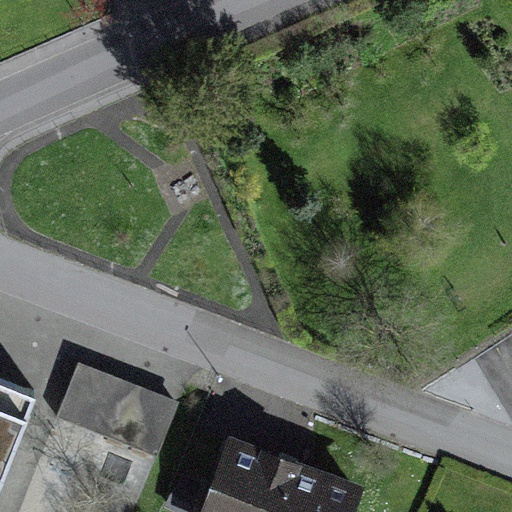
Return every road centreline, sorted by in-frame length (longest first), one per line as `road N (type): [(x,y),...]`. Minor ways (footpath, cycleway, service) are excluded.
road 1 (residential): [(0,259),(511,457)]
road 2 (residential): [(0,109),(252,0)]
